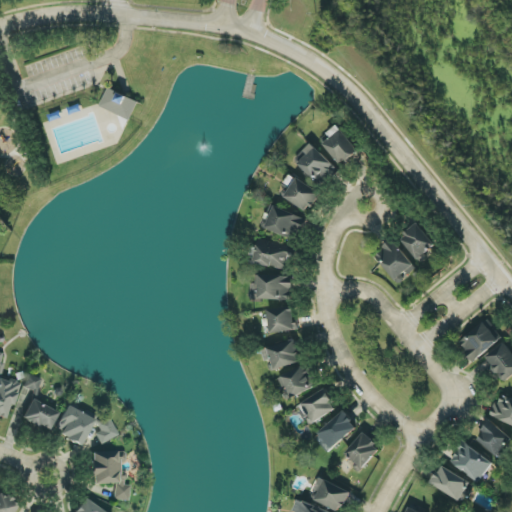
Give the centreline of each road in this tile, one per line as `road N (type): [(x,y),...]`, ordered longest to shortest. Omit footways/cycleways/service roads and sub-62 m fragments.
road 1 (residential): [(511,288),(325,69),(220,26),(75,15),(0,27)]
road 2 (residential): [(418,441),(366,390),(328,320),(328,247),(353,210)]
road 3 (residential): [(418,441),(460,398),(376,297),(325,292)]
